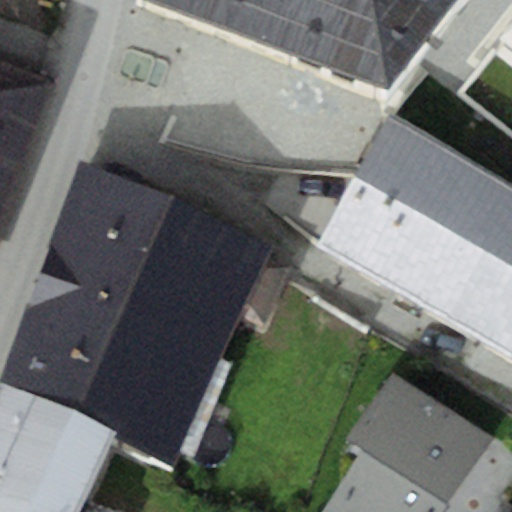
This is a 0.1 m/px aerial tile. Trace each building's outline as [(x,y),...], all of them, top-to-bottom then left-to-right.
[(140,0),(395,95),(467,0),(140,0)] [(0,58),(0,191),(9,194),(53,79),(0,58)] [(321,244),(511,346),(511,183),(389,117),(321,244)] [(77,152),(35,268),(227,355),(277,242),(77,152)] [(0,191),(0,216),(9,194),(0,191)] [(178,469),(227,355),(35,268),(0,364),(0,383),(2,385),(111,439),(178,469)] [(323,511),(441,511),(492,435),(392,369),(346,438),(364,450),(323,511)] [(76,511),(111,439),(2,385),(0,389),(0,511),(76,511)]
